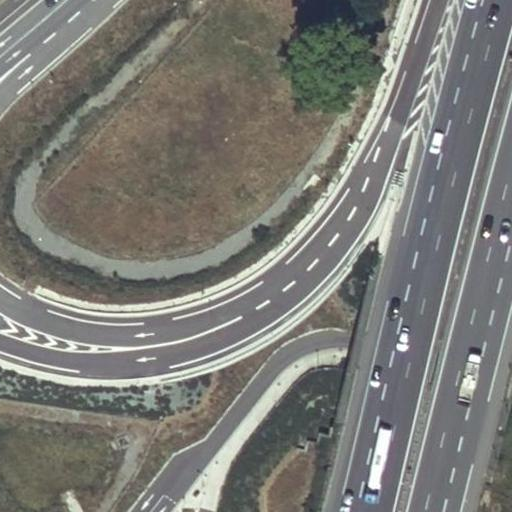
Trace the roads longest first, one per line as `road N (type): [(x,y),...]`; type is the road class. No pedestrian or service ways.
road 1 (trunk): [(489,0),(363,511)]
road 2 (trunk): [(152,511),(263,374),(304,345),(362,343),(511,378)]
road 3 (trunk): [(326,255),(276,302),(182,351),(69,358),(0,341)]
road 4 (trunk): [(326,255),(170,326),(83,329),(0,297)]
road 5 (trunk): [(436,511),(511,208)]
road 6 (trunk): [(437,0),(376,165),(326,255)]
road 7 (trunk): [(0,97),(76,0)]
